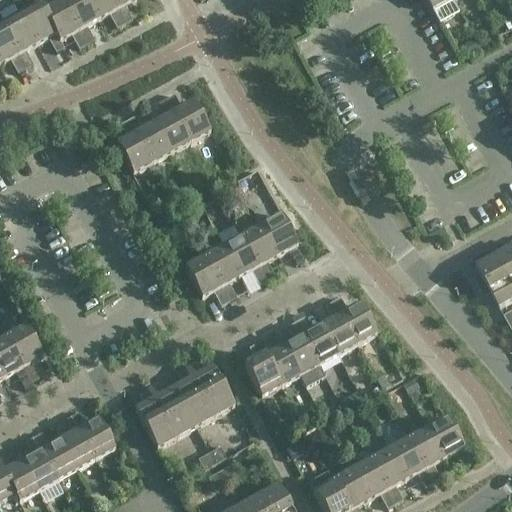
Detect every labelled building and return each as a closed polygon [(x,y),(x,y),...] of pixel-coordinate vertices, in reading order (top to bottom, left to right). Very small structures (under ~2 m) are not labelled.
[(98,24),(84,0),(70,0),(62,4),(87,49),(94,44),(87,31),(98,24)] [(124,28),(109,0),(84,0),(98,24),(109,18),(117,32),(124,28)] [(137,3),(135,0),(109,0),(124,28),(132,24),(125,10),(137,3)] [(453,3),(451,0),(425,0),(440,27),(461,16),(453,3)] [(87,49),(62,4),(44,14),(44,15),(60,45),(71,39),(79,53),(87,49)] [(60,45),(44,15),(44,14),(40,7),(21,18),(37,49),(48,43),(56,57),(64,52),(60,45)] [(37,49),(21,18),(1,29),(26,73),(34,69),(26,55),(37,49)] [(26,73),(1,29),(0,29),(0,69),(10,64),(18,77),(26,73)] [(210,136),(193,106),(182,112),(174,99),(166,103),(191,147),(210,136)] [(191,147),(166,103),(158,107),(166,121),(155,127),(172,158),(191,147)] [(172,158),(155,127),(144,133),(136,119),(128,124),(153,168),(172,158)] [(153,168),(128,124),(120,128),(128,142),(116,148),(133,179),(153,168)] [(298,250),(281,219),(261,230),(278,261),(289,255),(297,268),(305,264),(297,250),(298,250)] [(278,261),(261,230),(242,241),(267,285),(275,281),(267,267),(278,261)] [(267,285),(242,241),(223,251),(240,282),(251,276),(259,289),(267,285)] [(240,282),(223,251),(204,262),(229,306),(237,301),(229,288),(240,282)] [(511,305),(511,252),(477,272),(481,278),(474,283),(481,295),(488,291),(500,312),(511,305)] [(229,306),(204,262),(185,273),(202,303),(213,297),(221,310),(229,306)] [(377,339),(360,309),(348,315),(340,301),(332,306),(357,350),(377,339)] [(357,350),(332,306),(324,310),(332,324),(321,330),(338,360),(357,350)] [(338,360),(321,330),(310,336),(302,322),(294,326),(319,371),(338,360)] [(319,371),(294,326),(287,331),(294,345),(283,351),(300,381),(319,371)] [(43,361),(26,330),(7,341),(31,386),(39,381),(31,367),(43,361)] [(31,386),(7,341),(0,344),(0,373),(5,382),(15,376),(25,393),(33,389),(31,386)] [(300,381),(283,351),(272,357),(264,343),(257,347),(281,392),(300,381)] [(281,392),(257,347),(249,352),(256,365),(244,372),(261,402),(281,392)] [(234,411),(212,371),(202,376),(196,366),(177,376),(183,387),(173,392),(177,399),(196,433),(234,411)] [(196,433),(177,399),(173,392),(164,397),(158,387),(139,397),(145,408),(135,414),(157,454),(196,433)] [(115,454),(98,423),(86,430),(79,416),(71,420),(95,465),(115,454)] [(95,465),(71,420),(63,425),(70,438),(59,444),(76,475),(95,465)] [(464,453),(447,422),(427,433),(444,464),(456,457),(464,471),(471,467),(463,453),(464,453)] [(444,464),(427,433),(409,443),(433,488),(441,483),(434,469),(444,464)] [(76,475),(59,444),(48,451),(41,437),(33,441),(57,486),(76,475)] [(57,486),(33,441),(25,446),(33,459),(22,465),(38,496),(57,486)] [(433,488),(409,443),(390,454),(407,484),(418,478),(425,492),(433,488)] [(227,462),(221,451),(209,457),(216,469),(227,462)] [(407,484),(390,454),(371,464),(395,509),(403,504),(396,490),(407,484)] [(216,469),(209,457),(199,463),(205,475),(216,469)] [(38,496),(22,465),(10,472),(3,458),(0,459),(0,470),(16,499),(15,500),(19,507),(38,496)] [(388,511),(395,509),(371,464),(352,474),(369,505),(380,499),(387,511),(388,511)] [(237,480),(231,469),(219,475),(226,487),(237,480)] [(16,499),(0,470),(0,508),(15,500),(16,499)] [(369,505),(352,474),(333,485),(347,511),(358,511),(369,505)] [(226,487),(219,475),(209,481),(215,493),(226,487)] [(347,511),(333,485),(313,496),(321,511),(347,511)] [(289,511),(278,490),(239,511),(289,511)]
